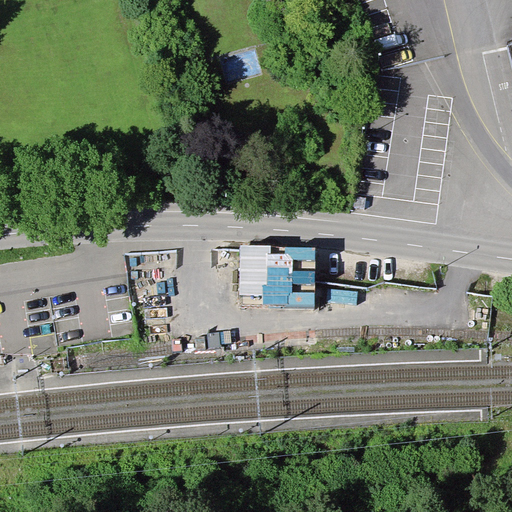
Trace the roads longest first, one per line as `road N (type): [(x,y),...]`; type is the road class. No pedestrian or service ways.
road 1 (tertiary): [(511,261),(284,230),(161,225),(0,236)]
road 2 (unknown): [(471,255),(483,162),(472,0)]
